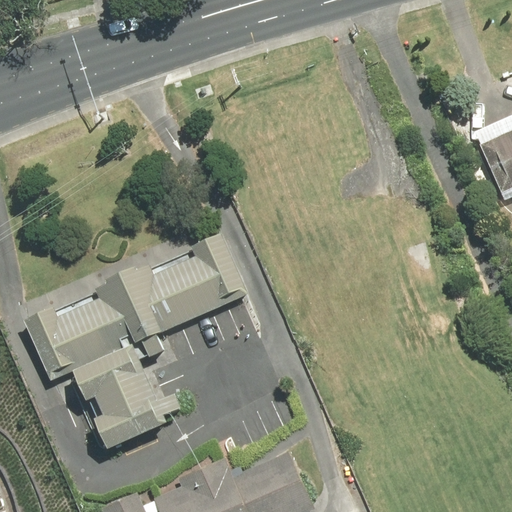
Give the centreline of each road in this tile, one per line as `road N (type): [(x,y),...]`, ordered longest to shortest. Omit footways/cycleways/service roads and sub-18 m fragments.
road 1 (residential): [(511,322),(370,0)]
road 2 (track): [(387,195),(381,139),(327,0)]
road 3 (secondary): [(95,54),(288,0)]
